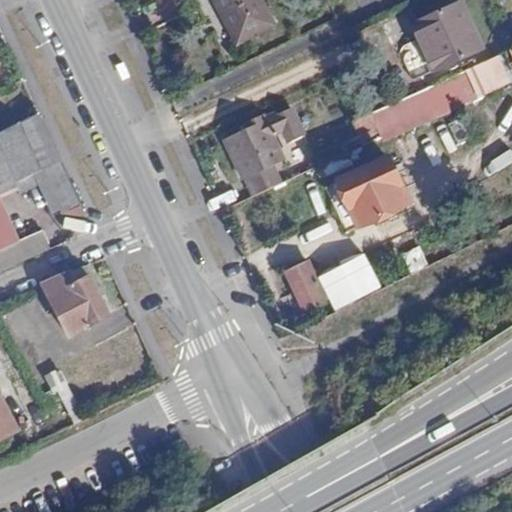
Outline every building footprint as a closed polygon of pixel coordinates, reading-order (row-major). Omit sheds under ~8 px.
[(261,0),(212,0),(237,46),(275,26),(261,0)] [(462,3),(411,26),(433,73),(483,50),(462,3)] [(472,69),(353,122),(361,140),(379,132),(382,136),(386,135),(482,92),(472,69)] [(247,129),(223,141),(242,181),(285,162),(275,139),(287,133),(291,141),(306,135),(293,107),(267,120),(264,115),(245,124),(247,129)] [(79,206),(37,118),(0,136),(0,198),(15,191),(14,189),(34,179),(53,220),(79,206)] [(489,155),(507,140),(500,132),(482,147),(489,155)] [(493,176),(511,165),(511,152),(487,166),(493,176)] [(386,158),(322,189),(344,233),(407,202),(386,158)] [(286,272),(305,311),(326,301),(307,262),(286,272)] [(74,288),(69,276),(43,288),(69,341),(108,320),(88,282),(74,288)] [(29,340),(47,329),(34,307),(16,319),(29,340)] [(56,342),(36,350),(43,368),(63,361),(56,342)] [(54,392),(72,428),(81,423),(57,375),(43,382),(49,393),(54,392)]
